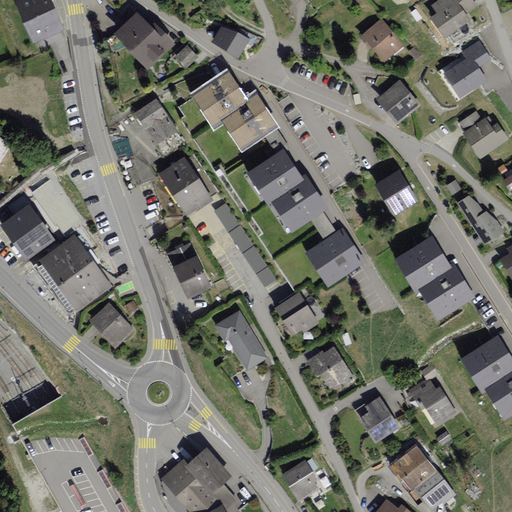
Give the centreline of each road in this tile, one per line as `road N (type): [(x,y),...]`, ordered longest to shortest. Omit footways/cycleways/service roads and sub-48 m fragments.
road 1 (secondary): [(158,316),(96,130),(74,0)]
road 2 (unknown): [(241,65),(375,280)]
road 3 (residential): [(360,511),(259,302)]
road 4 (residential): [(406,146),(511,323)]
road 5 (residential): [(270,78),(406,146)]
road 6 (residential): [(143,0),(270,78)]
road 7 (residential): [(406,146),(439,158),(511,219)]
